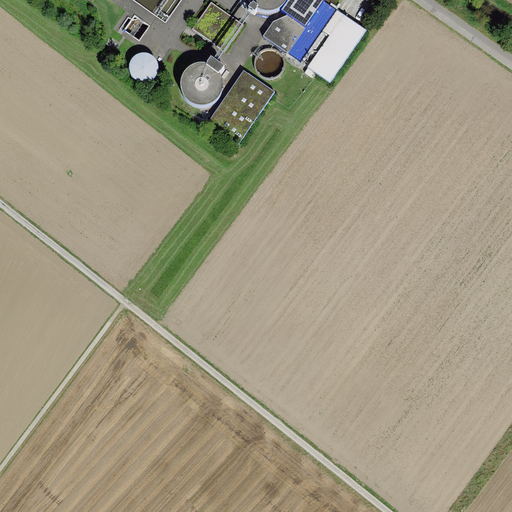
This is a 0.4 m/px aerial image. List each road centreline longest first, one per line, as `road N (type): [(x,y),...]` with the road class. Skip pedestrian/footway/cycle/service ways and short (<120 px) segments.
road 1 (track): [(389,511),(0,200)]
road 2 (track): [(121,296),(0,457)]
